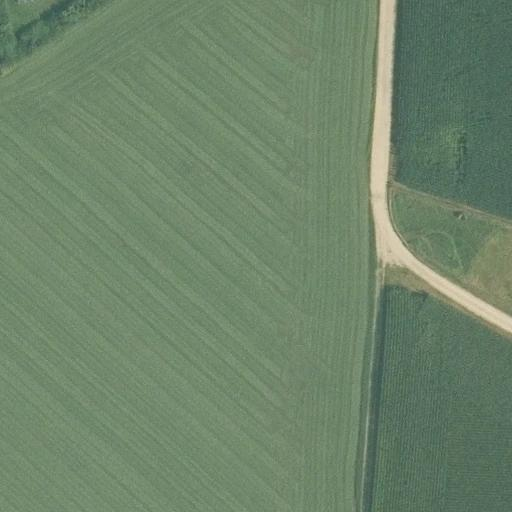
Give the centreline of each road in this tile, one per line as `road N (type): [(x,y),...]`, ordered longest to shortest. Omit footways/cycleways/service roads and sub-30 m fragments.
road 1 (track): [(388,0),(378,237),(511,323)]
road 2 (track): [(378,237),(365,511)]
